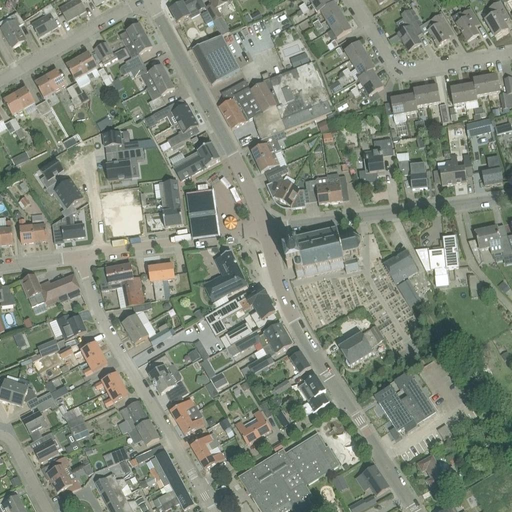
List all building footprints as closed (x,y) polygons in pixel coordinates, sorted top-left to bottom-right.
[(82,5),(87,3),(85,0),(70,0),(73,3),(61,10),(68,23),(86,12),(82,5)] [(178,24),(189,18),(191,21),(202,16),(200,12),(206,9),(200,0),(194,0),(184,6),(183,4),(171,11),(178,24)] [(206,10),(214,23),(215,22),(221,19),(222,18),(217,10),(228,3),(225,0),(208,0),(212,6),(206,10)] [(328,0),(320,0),(313,5),(318,15),(321,13),(321,12),(332,5),(328,0)] [(321,12),(321,13),(327,22),(341,13),(335,4),(332,5),(321,12)] [(508,16),(503,8),(500,4),(488,10),(492,17),(485,21),(495,39),(508,31),(502,20),(508,16)] [(59,19),(54,10),(51,5),(43,11),(47,18),(33,26),(35,30),(40,39),(58,28),(54,21),(59,19)] [(413,10),(410,12),(419,28),(423,25),(413,10)] [(471,11),(462,16),(460,13),(453,18),(463,35),(468,43),(479,36),(472,25),(478,22),(471,11)] [(419,28),(410,12),(409,12),(402,16),(409,29),(398,36),(402,41),(409,53),(422,45),(416,35),(422,32),(419,28)] [(341,13),(327,22),(332,31),(346,23),(341,13)] [(25,25),(20,16),(18,14),(10,18),(13,23),(2,29),(8,41),(13,49),(26,42),(19,28),(25,25)] [(429,33),(433,40),(438,48),(450,41),(447,36),(452,33),(447,25),(442,16),(430,23),(431,24),(432,23),(436,29),(429,33)] [(346,23),(332,31),(338,40),(352,32),(346,23)] [(123,41),(123,42),(126,49),(146,38),(140,26),(120,37),(123,41)] [(394,39),(397,44),(402,41),(398,36),(394,39)] [(124,77),(131,73),(145,66),(140,56),(140,57),(153,50),(146,38),(126,49),(132,60),(126,64),(127,66),(121,69),(120,71),(124,77)] [(193,50),(213,87),(240,72),(223,38),(193,50)] [(95,50),(101,62),(115,55),(115,54),(113,55),(107,44),(95,50)] [(345,53),(351,62),(365,53),(359,44),(345,53)] [(370,62),(365,53),(351,62),(356,70),(370,62)] [(89,54),(78,61),(87,76),(98,70),(94,63),(89,54)] [(115,55),(101,62),(104,67),(118,60),(115,55)] [(310,64),(306,55),(301,56),(290,61),(294,70),(305,66),(310,64)] [(87,76),(78,61),(67,67),(72,76),(76,82),(87,76)] [(356,70),(361,79),(376,70),(370,62),(356,70)] [(242,91),(262,142),(264,141),(273,138),(275,137),(332,114),(313,64),(312,64),(285,74),(286,74),(260,85),(252,88),(251,88),(242,91)] [(141,77),(148,90),(169,79),(162,67),(149,74),(145,66),(131,73),(135,80),(141,77)] [(112,85),(111,84),(108,77),(104,70),(98,73),(107,88),(112,85)] [(376,70),(361,79),(358,81),(364,90),(378,81),(373,72),(376,71),(376,70)] [(47,78),(56,94),(67,88),(63,81),(58,72),(47,78)] [(485,77),(489,97),(501,95),(498,77),(490,78),(490,76),(485,77)] [(489,97),(485,77),(481,78),(481,79),(474,81),(478,103),(477,99),(489,97)] [(36,85),(41,93),(44,100),(56,94),(47,78),(36,85)] [(169,79),(148,90),(156,86),(160,93),(152,97),(154,102),(149,104),(152,112),(167,106),(162,98),(175,91),(169,79)] [(384,89),(378,81),(364,90),(369,98),(384,89)] [(478,103),(474,81),(473,81),(474,86),(467,87),(467,85),(462,86),(466,105),(478,103)] [(508,96),(505,81),(504,81),(507,95),(500,97),(503,112),(509,110),(507,97),(508,96)] [(103,100),(110,95),(102,82),(95,86),(103,100)] [(330,88),(334,94),(342,89),(339,83),(330,88)] [(77,85),(73,87),(83,105),(90,101),(85,93),(83,95),(77,85)] [(466,105),(462,86),(458,87),(458,89),(451,90),(454,108),(466,105)] [(75,109),(83,105),(73,87),(67,91),(73,100),(71,101),(75,109)] [(441,105),(440,97),(438,87),(430,88),(430,87),(426,88),(429,107),(441,105)] [(414,91),(418,114),(417,109),(429,107),(426,88),(421,89),(421,90),(414,91)] [(16,96),(25,112),(35,106),(36,105),(27,90),(16,96)] [(407,96),(403,97),(406,116),(418,114),(414,91),(415,96),(408,98),(407,96)] [(4,102),(9,111),(13,118),(25,112),(16,96),(4,102)] [(394,118),(406,116),(403,97),(398,98),(398,99),(391,101),(393,110),(394,118)] [(232,131),(250,122),(240,105),(239,105),(236,100),(220,109),(232,131)] [(46,102),(41,105),(47,115),(52,112),(46,102)] [(47,115),(41,105),(36,108),(38,111),(42,118),(47,115)] [(175,119),(178,125),(193,116),(188,106),(176,112),(173,106),(154,116),(158,123),(170,117),(172,120),(175,119)] [(440,108),(443,126),(449,125),(446,107),(440,108)] [(142,111),(133,115),(137,124),(145,120),(142,111)] [(333,114),(327,116),(329,123),(335,120),(333,114)] [(145,121),(148,127),(158,122),(154,116),(145,121)] [(199,127),(193,116),(178,125),(182,132),(179,134),(180,136),(168,142),(172,149),(173,149),(178,146),(183,143),(191,139),(188,133),(199,127)] [(99,125),(103,132),(113,126),(109,119),(99,125)] [(15,120),(10,123),(20,140),(25,138),(15,120)] [(494,134),(490,121),(467,127),(469,140),(494,134)] [(326,122),(320,125),(324,133),(330,130),(326,122)] [(20,140),(10,123),(5,126),(10,136),(16,133),(20,141),(20,140)] [(511,134),(511,133),(510,125),(495,129),(498,138),(511,134)] [(407,127),(399,128),(400,136),(408,135),(407,127)] [(122,140),(121,133),(103,135),(105,148),(118,146),(119,153),(140,150),(139,142),(125,144),(125,140),(122,140)] [(333,144),(332,134),(323,135),(324,145),(333,144)] [(264,141),(266,147),(252,153),(257,164),(275,156),(281,153),(282,153),(278,143),(275,137),(273,138),(264,141)] [(308,142),(310,149),(313,148),(319,137),(308,142)] [(153,141),(146,142),(147,150),(158,148),(153,141)] [(363,181),(363,185),(364,187),(366,188),(367,187),(368,185),(368,183),(378,181),(377,175),(385,174),(383,156),(393,155),(393,157),(394,157),(392,147),(392,141),(374,143),(375,148),(377,148),(377,153),(364,154),(366,172),(359,173),(360,181),(363,181)] [(198,153),(207,169),(220,162),(212,146),(198,153)] [(144,162),(143,150),(119,154),(120,161),(115,162),(115,165),(107,167),(110,183),(132,180),(130,164),(144,162)] [(194,176),(207,169),(198,153),(186,160),(194,176)] [(30,161),(26,154),(20,157),(23,164),(30,161)] [(181,183),(194,176),(186,160),(182,154),(170,161),(174,167),(173,167),(181,183)] [(398,162),(411,162),(410,154),(398,155),(398,162)] [(275,156),(257,164),(262,175),(280,167),(275,156)] [(471,162),(465,163),(465,169),(459,170),(458,161),(453,162),(456,186),(467,185),(466,178),(473,177),(472,167),(471,162)] [(57,176),(63,172),(56,162),(39,172),(43,178),(39,181),(46,190),(56,183),(53,178),(54,178),(57,176)] [(447,163),(447,164),(438,165),(439,172),(434,173),(435,186),(442,185),(443,188),(456,186),(453,162),(447,163)] [(418,169),(411,169),(413,191),(428,190),(425,165),(417,166),(418,169)] [(503,184),(501,174),(500,169),(499,169),(483,172),(482,172),(483,178),(485,187),(503,184)] [(340,184),(329,186),(331,205),(343,204),(342,192),(348,191),(346,178),(339,179),(340,184)] [(313,183),(309,183),(311,192),(317,191),(319,207),(331,205),(329,186),(328,186),(328,179),(319,180),(315,183),(313,183)] [(276,199),(283,204),(292,187),(284,183),(283,180),(267,187),(273,201),(274,200),(276,199)] [(59,203),(77,191),(71,182),(61,188),(58,183),(46,191),(50,197),(53,195),(59,203)] [(162,200),(179,197),(177,183),(160,185),(162,200)] [(292,187),(283,204),(291,208),(292,210),(291,210),(291,211),(306,209),(304,192),(300,192),(292,187)] [(77,191),(59,203),(64,212),(62,214),(65,219),(77,212),(74,207),(83,201),(77,191)] [(181,211),(179,197),(162,200),(164,214),(181,211)] [(21,202),(25,209),(30,205),(25,199),(21,202)] [(125,212),(128,234),(140,232),(138,220),(144,220),(142,206),(135,207),(136,211),(125,212)] [(115,236),(128,234),(125,212),(114,214),(113,210),(106,211),(108,225),(114,224),(115,236)] [(182,211),(181,211),(164,214),(163,214),(165,229),(184,227),(182,211)] [(75,227),(73,214),(53,227),(55,238),(64,237),(64,242),(86,239),(85,226),(75,227)] [(35,244),(33,222),(33,228),(26,229),(25,221),(20,222),(22,245),(35,244)] [(47,227),(44,227),(44,221),(33,222),(35,244),(48,243),(47,227)] [(7,231),(0,231),(0,236),(1,247),(14,246),(13,236),(12,222),(6,223),(7,231)] [(489,230),(487,231),(491,250),(492,255),(503,253),(504,258),(511,256),(511,249),(508,237),(500,239),(498,229),(496,229),(496,227),(489,229),(489,230)] [(345,269),(346,273),(359,270),(357,259),(352,260),(352,257),(352,255),(356,253),(359,255),(360,254),(358,252),(361,247),(364,249),(364,248),(362,247),(361,243),(363,241),(362,240),(360,241),(356,239),(356,236),(355,236),(354,239),(349,240),(348,237),(346,238),(347,240),(341,242),(340,239),(338,229),(336,229),(337,231),(324,234),(324,232),(322,232),(323,234),(311,237),(310,235),(309,235),(309,237),(297,240),(296,236),(287,238),(289,247),(290,247),(292,252),(284,254),(288,269),(295,267),(298,280),(345,269)] [(481,252),(491,250),(487,231),(484,231),(484,230),(477,232),(477,233),(476,233),(478,244),(469,246),(474,257),(481,256),(481,252)] [(416,252),(426,273),(435,272),(436,279),(439,286),(448,285),(448,277),(447,271),(459,270),(457,248),(456,238),(444,240),(444,239),(443,239),(443,242),(444,251),(439,252),(430,253),(429,250),(429,251),(416,252)] [(230,274),(205,287),(213,302),(239,291),(248,286),(232,253),(222,258),(230,274)] [(390,274),(396,285),(403,281),(400,276),(406,273),(409,278),(418,272),(412,261),(407,253),(385,266),(390,274)] [(127,309),(133,307),(145,306),(144,304),(145,304),(142,288),(140,278),(134,279),(131,266),(118,269),(122,289),(123,289),(127,309)] [(173,266),(161,268),(166,301),(171,300),(171,294),(170,294),(168,282),(175,281),(174,276),(173,266)] [(122,289),(118,269),(117,267),(107,269),(107,267),(106,267),(106,269),(98,270),(102,293),(122,289)] [(149,269),(151,279),(151,284),(154,283),(156,303),(166,301),(161,268),(149,269)] [(46,308),(51,306),(61,302),(59,299),(80,290),(75,277),(41,290),(36,277),(21,283),(28,299),(29,299),(33,309),(45,304),(46,308)] [(469,278),(471,291),(472,299),(485,298),(484,289),(475,277),(469,278)] [(498,288),(505,296),(511,290),(504,283),(498,288)] [(404,284),(397,287),(411,309),(421,302),(413,288),(408,291),(404,284)] [(0,286),(0,303),(1,303),(2,307),(16,306),(12,296),(9,298),(3,298),(2,286),(0,286)] [(246,295),(238,300),(244,310),(245,309),(247,311),(253,308),(257,314),(251,317),(259,331),(272,323),(277,320),(270,309),(274,307),(264,290),(249,299),(246,295)] [(244,310),(238,300),(217,313),(223,322),(244,310)] [(135,315),(144,313),(146,312),(152,310),(151,304),(145,306),(133,307),(135,315)] [(194,315),(198,322),(206,318),(201,310),(194,315)] [(223,322),(217,313),(206,319),(217,339),(228,332),(223,322)] [(66,342),(75,338),(87,334),(81,319),(71,323),(68,317),(58,322),(63,335),(66,342)] [(143,327),(136,317),(123,325),(129,336),(143,327)] [(230,343),(232,347),(254,334),(248,324),(226,337),(228,340),(230,343)] [(280,326),(264,336),(260,338),(258,332),(249,337),(249,338),(228,349),(233,359),(260,344),(264,350),(286,337),(280,326)] [(143,327),(129,336),(135,346),(149,338),(143,327)] [(385,341),(376,328),(361,337),(361,336),(348,344),(340,350),(351,368),(360,363),(373,355),(370,350),(385,341)] [(170,332),(168,329),(160,333),(148,340),(153,348),(173,337),(170,332)] [(441,341),(445,339),(446,335),(444,331),(440,330),(436,333),(435,337),(437,340),(441,341)] [(25,334),(16,337),(20,348),(28,346),(25,334)] [(286,337),(264,350),(267,356),(241,372),(246,381),(275,364),(272,359),(276,357),(293,347),(286,337)] [(60,352),(56,342),(38,349),(42,360),(60,352)] [(96,344),(88,349),(75,356),(77,360),(84,357),(88,363),(102,355),(96,344)] [(74,355),(70,348),(59,354),(62,361),(74,355)] [(190,354),(194,363),(202,359),(198,350),(190,354)] [(511,359),(508,353),(501,356),(505,363),(511,359)] [(301,354),(293,359),(291,361),(301,377),(311,370),(301,354)] [(86,378),(108,366),(102,355),(88,363),(91,369),(73,379),(76,384),(77,383),(80,388),(89,383),(86,378)] [(156,386),(178,373),(175,367),(173,366),(167,356),(150,366),(154,373),(150,376),(154,383),(156,386)] [(208,361),(205,363),(201,365),(204,371),(211,367),(208,361)] [(63,375),(70,371),(67,366),(61,370),(63,375)] [(166,394),(171,402),(181,396),(183,399),(189,395),(186,389),(181,381),(182,379),(178,373),(156,386),(158,390),(162,396),(166,394)] [(105,387),(108,394),(123,386),(117,375),(95,387),(97,391),(105,387)] [(201,377),(200,385),(206,386),(210,383),(205,376),(202,375),(202,377),(201,377)] [(423,396),(411,377),(408,379),(406,375),(398,381),(389,386),(391,389),(376,399),(375,398),(375,399),(380,406),(388,418),(423,396)] [(218,377),(211,381),(217,390),(223,387),(218,377)] [(326,393),(316,377),(305,384),(306,385),(299,389),(308,404),(307,404),(307,405),(313,414),(330,404),(329,403),(324,395),(326,393)] [(0,381),(0,394),(2,395),(0,400),(0,401),(11,405),(17,386),(6,382),(1,381),(0,381)] [(54,382),(49,385),(53,394),(58,391),(54,382)] [(288,382),(274,390),(277,396),(278,397),(292,388),(288,382)] [(244,393),(251,389),(247,383),(241,387),(244,393)] [(29,390),(17,386),(11,405),(23,408),(25,402),(27,403),(27,404),(28,403),(37,398),(34,391),(29,390)] [(123,386),(108,394),(111,400),(104,403),(107,408),(128,397),(123,386)] [(68,387),(55,394),(58,401),(71,393),(68,387)] [(215,389),(209,393),(213,399),(219,396),(215,389)] [(34,403),(37,408),(54,400),(51,394),(34,403)] [(418,425),(425,421),(435,414),(423,396),(388,418),(399,434),(405,431),(408,436),(420,428),(418,425)] [(54,400),(37,408),(39,414),(24,422),(31,435),(47,427),(40,414),(51,409),(53,412),(59,409),(54,400)] [(189,419),(198,414),(191,401),(171,413),(178,425),(189,419)] [(123,436),(132,432),(134,431),(150,423),(140,403),(131,407),(121,413),(126,423),(118,427),(123,436)] [(67,423),(70,430),(85,424),(82,417),(77,419),(74,411),(68,413),(63,415),(67,423)] [(272,433),(267,424),(260,413),(254,416),(256,420),(259,425),(253,429),(260,440),(272,433)] [(290,425),(282,413),(276,416),(284,429),(290,425)] [(189,419),(178,425),(185,437),(205,426),(202,420),(193,425),(189,419)] [(129,435),(135,446),(144,441),(147,447),(160,441),(150,423),(134,431),(132,432),(129,435)] [(88,431),(85,424),(70,430),(73,437),(77,442),(90,436),(88,431)] [(236,427),(243,438),(248,447),(260,440),(253,429),(247,432),(242,424),(236,427)] [(230,428),(225,432),(230,440),(235,437),(230,428)] [(484,440),(486,433),(479,431),(477,438),(484,440)] [(59,447),(52,434),(42,440),(45,446),(35,451),(42,465),(59,455),(56,449),(59,447)] [(41,435),(33,439),(35,443),(43,439),(41,435)] [(191,448),(198,460),(209,454),(220,447),(213,435),(200,443),(191,448)] [(313,498),(311,494),(306,488),(340,467),(331,452),(328,454),(325,450),(327,450),(318,436),(286,456),(288,459),(284,461),(280,454),(276,456),(239,479),(248,493),(249,492),(261,511),(288,511),(291,510),(291,511),(292,511),(295,511),(315,511),(309,500),(313,498)] [(81,450),(77,443),(71,447),(74,454),(81,450)] [(281,444),(275,448),(274,449),(276,453),(284,449),(281,444)] [(125,450),(104,458),(108,469),(129,461),(125,450)] [(155,458),(152,452),(136,459),(139,465),(155,458)] [(156,459),(150,462),(157,475),(174,466),(166,453),(156,459)] [(225,460),(222,454),(213,460),(209,454),(198,460),(205,472),(225,460)] [(432,457),(427,460),(418,465),(423,473),(427,470),(432,479),(428,482),(432,489),(446,482),(452,492),(460,487),(463,485),(452,467),(442,473),(432,457)] [(49,481),(51,486),(74,474),(65,458),(55,464),(58,469),(47,475),(50,481),(49,481)] [(94,474),(90,466),(84,469),(89,477),(94,474)] [(174,466),(157,475),(164,488),(181,480),(174,466)] [(375,467),(362,476),(377,498),(390,489),(375,467)] [(82,489),(76,479),(74,474),(51,486),(54,490),(55,489),(58,495),(64,492),(67,497),(82,489)] [(102,496),(126,483),(124,480),(117,481),(114,475),(96,484),(102,496)] [(344,475),(333,479),(339,493),(350,489),(344,475)] [(181,480),(164,488),(165,489),(170,486),(173,492),(153,503),(157,509),(188,493),(181,480)] [(140,485),(142,489),(143,491),(149,487),(146,482),(140,485)] [(102,496),(107,507),(125,497),(122,492),(128,486),(126,483),(102,496)] [(188,493),(157,509),(157,510),(162,507),(162,508),(157,511),(167,511),(180,505),(183,511),(184,511),(195,507),(188,493)] [(15,511),(24,508),(18,498),(10,502),(7,497),(0,500),(0,511),(15,511)] [(110,511),(124,511),(137,505),(136,502),(128,503),(125,497),(107,507),(110,511)] [(351,511),(361,511),(368,509),(364,502),(363,501),(349,509),(351,511)]
